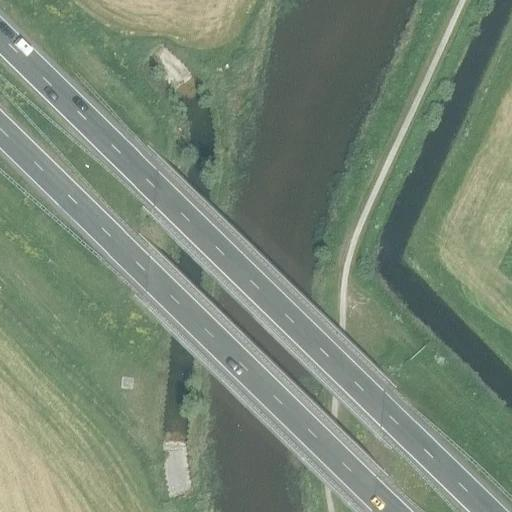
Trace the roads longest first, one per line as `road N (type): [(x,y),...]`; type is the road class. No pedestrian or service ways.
road 1 (trunk): [(489,511),(0,33)]
road 2 (trunk): [(0,127),(394,511)]
road 3 (track): [(145,40),(184,82),(200,132),(175,441),(181,495)]
